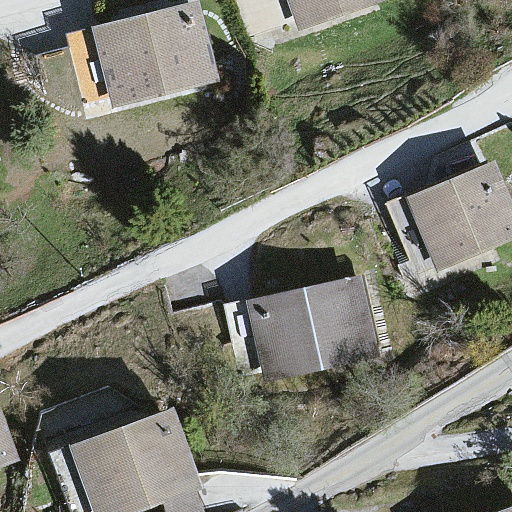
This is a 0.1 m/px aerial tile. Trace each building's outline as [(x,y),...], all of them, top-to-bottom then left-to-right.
[(388,0),(263,0),(277,36),(291,33),(317,39),(392,9),(388,0)] [(195,7),(72,48),(91,107),(113,108),(119,125),(223,90),(195,7)] [(511,204),(495,167),(404,209),(438,283),(511,248),(511,204)] [(380,271),(228,309),(250,399),(403,361),(380,271)] [(50,439),(137,412),(124,372),(37,399),(50,439)] [(193,511),(161,425),(67,460),(86,511),(193,511)] [(0,440),(0,477),(12,474),(0,440)] [(511,511),(511,503),(487,511),(511,511)]
